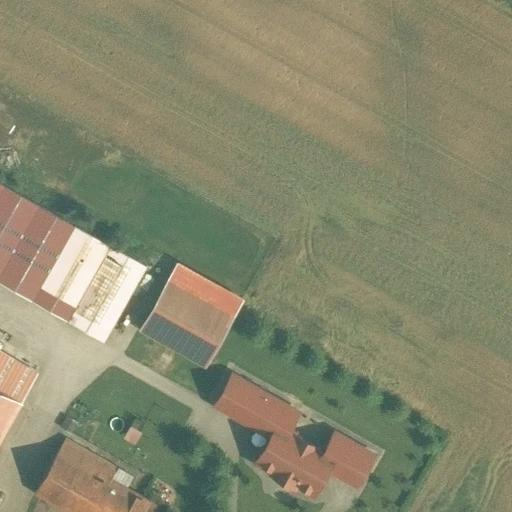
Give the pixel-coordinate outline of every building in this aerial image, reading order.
[(145,265),(0,182),(0,282),(103,340),(145,265)] [(176,259),(140,330),(209,366),(245,295),(176,259)] [(37,373),(0,351),(0,389),(21,401),(37,373)] [(297,412),(232,375),(215,404),(271,435),(277,425),(287,430),(297,412)] [(0,438),(21,401),(0,389),(0,438)] [(287,430),(277,425),(271,435),(257,460),(275,470),(274,473),(273,473),(273,474),(274,475),(292,485),(294,486),(294,485),(294,484),(295,482),(313,492),(328,468),(334,457),(324,451),(287,430)] [(372,454),(334,433),(324,451),(334,457),(328,468),(356,484),(372,454)] [(65,438),(35,491),(72,511),(83,511),(104,476),(111,479),(117,468),(65,438)] [(111,479),(104,476),(83,511),(152,511),(156,506),(111,479)]
